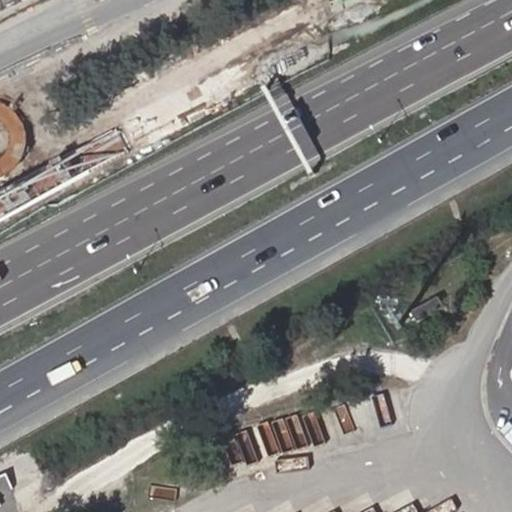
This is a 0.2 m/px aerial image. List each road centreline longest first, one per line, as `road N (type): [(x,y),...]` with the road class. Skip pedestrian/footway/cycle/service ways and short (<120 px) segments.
road 1 (motorway): [(0,401),(511,117)]
road 2 (motorway): [(511,21),(111,236)]
road 3 (unclassified): [(131,0),(0,66)]
road 4 (motorway): [(111,236),(0,295)]
road 5 (motorway): [(111,236),(0,283)]
